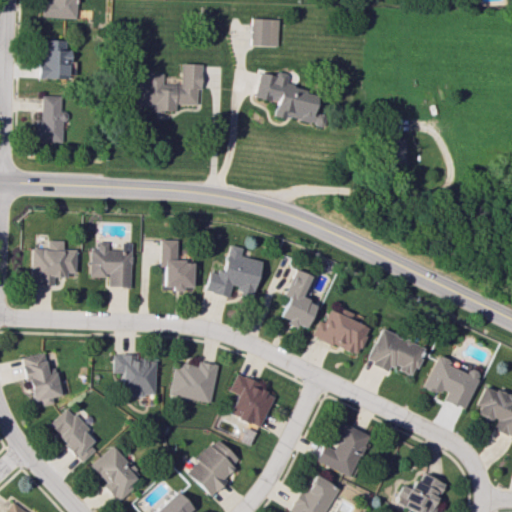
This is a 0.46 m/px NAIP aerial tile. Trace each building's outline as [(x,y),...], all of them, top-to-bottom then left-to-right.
[(40,0),(40,16),(74,17),(74,0),(40,0)] [(247,44),(274,45),(275,18),(248,17),(247,44)] [(36,60),(36,77),(67,78),(68,49),(63,49),(63,39),(41,39),(40,60),(36,60)] [(198,63),(178,63),(178,84),(161,83),(161,73),(144,72),(144,83),(135,82),(134,105),(152,106),(152,111),(172,111),(172,103),(197,104),(198,63)] [(252,96),(274,101),(271,114),(319,125),(321,115),(310,113),(315,92),(283,85),(286,73),(273,70),(273,75),(257,72),(252,96)] [(34,118),(33,142),(60,143),(60,119),(65,119),(65,111),(59,111),(59,95),(40,95),(39,118),(34,118)] [(385,166),(401,167),(403,139),(387,138),(385,166)] [(174,238),(156,239),(157,266),(161,266),(161,286),(169,286),(169,288),(190,288),(190,260),(174,260),(174,238)] [(29,247),(28,283),(50,284),(51,276),(65,277),(65,272),(72,272),(73,249),(60,248),(61,240),(45,239),(44,247),(29,247)] [(87,276),(106,276),(106,286),(128,286),(128,242),(118,242),(118,249),(105,249),(105,241),(95,241),(95,248),(87,248),(87,276)] [(258,260),(237,255),(239,247),(226,244),(220,272),(206,269),(201,290),(226,296),(228,287),(250,293),(258,260)] [(303,328),(313,303),(299,297),(308,275),(292,269),(285,287),(289,288),(277,318),(294,325),(295,324),(303,328)] [(309,335),(354,354),(366,327),(347,319),(350,312),(329,303),(322,321),(316,318),(309,335)] [(364,360),(385,369),(387,364),(409,374),(421,347),(378,328),(364,360)] [(20,355),(28,401),(39,399),(40,405),(51,403),(50,396),(58,395),(53,366),(44,367),(41,352),(20,355)] [(152,394),(153,360),(129,359),(129,353),(110,353),(109,372),(119,372),(119,394),(152,394)] [(421,386),(442,394),(440,400),(462,409),(477,371),(434,353),(421,386)] [(207,402),(214,364),(195,360),(194,365),(173,361),(167,394),(207,402)] [(257,427),(271,395),(254,387),(257,382),(234,372),(226,390),(235,394),(227,413),(257,427)] [(511,438),(511,437),(511,396),(482,385),(471,412),(493,420),(490,429),(511,438)] [(85,429),(66,406),(46,423),(78,462),(94,449),(81,433),(85,429)] [(313,460),(347,476),(366,434),(341,423),(330,448),(320,444),(313,460)] [(238,461),(213,438),(182,471),(206,494),(238,461)] [(87,464),(116,499),(136,481),(129,473),(133,470),(111,444),(87,464)] [(430,511),(434,506),(431,505),(442,483),(418,471),(409,489),(400,484),(391,501),(412,511),(430,511)] [(321,511),(335,488),(313,475),(303,492),(298,489),(286,510),(289,511),(321,511)] [(187,511),(191,508),(174,491),(152,511),(187,511)] [(25,511),(8,502),(1,511),(25,511)]
